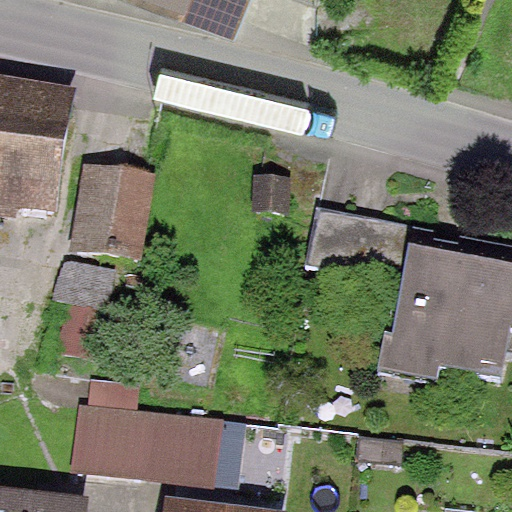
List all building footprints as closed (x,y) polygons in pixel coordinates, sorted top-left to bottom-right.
[(204,0),(235,11),(239,0),(204,0)] [(0,61),(0,177),(69,190),(89,78),(0,61)] [(160,155),(96,143),(78,237),(143,249),(160,155)] [(302,160),(265,153),(255,202),(293,209),(302,160)] [(414,210),(323,191),(310,253),(397,271),(414,210)] [(414,210),(397,271),(375,356),(449,376),(454,354),(511,369),(511,363),(511,222),(417,198),(414,210)] [(115,260),(66,252),(52,335),(101,343),(115,260)] [(227,414),(78,396),(69,466),(171,478),(218,482),(227,414)] [(87,511),(91,483),(0,471),(0,511),(87,511)] [(218,482),(171,478),(167,511),(292,511),(294,490),(218,482)]
